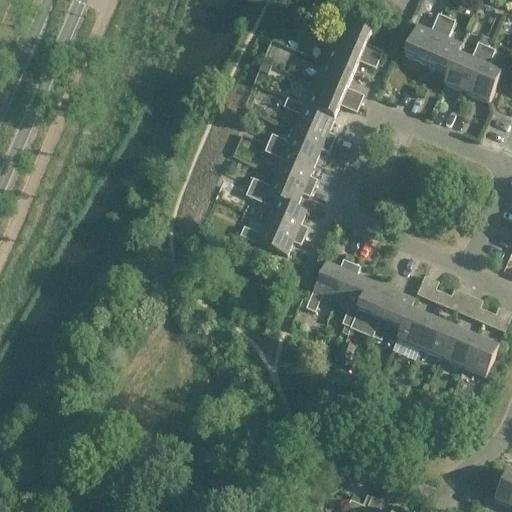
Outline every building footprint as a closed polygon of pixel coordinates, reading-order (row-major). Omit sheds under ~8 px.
[(417,27),(404,57),(427,67),(447,19),(439,16),(432,33),(417,27)] [(458,56),(462,46),(448,40),(455,23),(447,19),(427,67),(448,76),(449,76),(458,56)] [(372,32),(342,20),(334,38),(332,42),(379,62),(383,54),(366,47),(372,32)] [(448,76),(444,86),(467,96),(487,48),(491,40),(483,37),(479,45),(471,62),(458,56),(449,76),(448,76)] [(359,64),(376,71),(379,62),(332,42),(323,64),(353,77),(359,64)] [(467,96),(489,106),(502,75),(488,69),(495,52),(487,48),(467,96)] [(364,98),(348,91),(353,77),(323,64),(313,86),(360,106),(364,98)] [(263,65),(260,73),(268,76),(271,68),(263,65)] [(340,108),(357,115),(360,106),(313,86),(304,108),(334,121),(340,108)] [(282,111),(300,118),(295,130),(332,147),(336,138),(328,135),(334,121),(304,108),(287,101),(282,111)] [(289,144),(271,136),(267,145),(315,165),(321,152),(329,155),(332,147),(295,130),(289,144)] [(264,153),(282,161),(276,175),(313,191),(317,182),(310,179),(315,165),(267,145),(264,153)] [(270,188),(253,181),(250,190),(296,209),(297,209),(302,196),(310,199),(313,191),(276,175),(270,188)] [(223,181),(220,188),(227,191),(230,183),(223,181)] [(246,198),(273,210),(267,223),(305,239),(309,231),(301,228),(307,214),(297,209),(296,209),(250,190),(246,198)] [(245,230),(241,239),(288,259),(294,244),(302,248),(305,239),(267,223),(261,237),(245,230)] [(315,315),(323,298),(336,304),(353,266),(344,262),(341,270),(327,264),(309,305),(306,311),(315,315)] [(358,277),(361,270),(353,266),(336,304),(348,309),(341,326),(351,330),(371,283),(358,277)] [(393,293),(371,283),(351,330),(373,340),(393,293)] [(430,303),(438,307),(443,295),(435,291),(430,303)] [(412,312),(416,302),(393,293),(373,340),(380,343),(387,326),(402,332),(402,333),(411,312),(412,312)] [(443,295),(438,307),(447,310),(452,299),(443,295)] [(302,302),(299,309),(306,312),(306,311),(309,305),(302,302)] [(474,322),(483,325),(488,314),(479,310),(474,322)] [(402,332),(397,342),(420,352),(433,322),(412,312),(411,312),(402,333),(402,332)] [(488,314),(483,325),(491,329),(496,318),(488,314)] [(442,361),(455,331),(433,322),(420,352),(442,361)] [(477,341),(455,331),(442,361),(464,371),(477,341)] [(464,371),(487,381),(500,350),(477,341),(464,371)] [(511,474),(508,473),(495,503),(511,510),(511,474)] [(350,503),(347,511),(385,511),(388,507),(367,498),(363,508),(350,503)]
